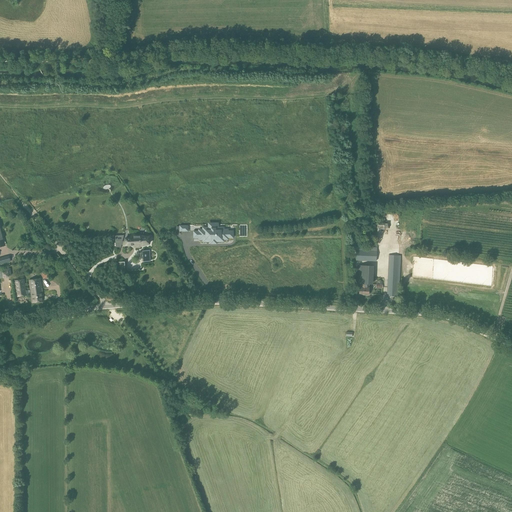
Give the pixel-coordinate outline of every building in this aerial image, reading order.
[(199,230),(199,240),(210,240),(210,242),(216,241),(216,239),(228,239),(228,230),(216,230),(216,227),(210,227),(210,230),(199,230)] [(134,237),(126,237),(126,240),(125,240),(123,244),(134,244),(134,248),(141,246),(141,244),(150,244),(149,237),(143,237),(143,236),(134,235),(134,237)] [(377,251),(356,250),(356,261),(376,262),(377,251)] [(387,296),(397,296),(399,255),(389,255),(387,296)] [(369,295),(369,284),(372,284),(373,266),(358,265),(357,284),(360,284),(359,295),(369,295)] [(1,270),(2,276),(4,276),(4,277),(9,276),(9,275),(11,275),(10,268),(1,270)] [(24,280),(15,281),(17,296),(26,295),(26,294),(31,293),(32,302),(43,301),(40,279),(29,280),(31,290),(26,291),(24,280)]
